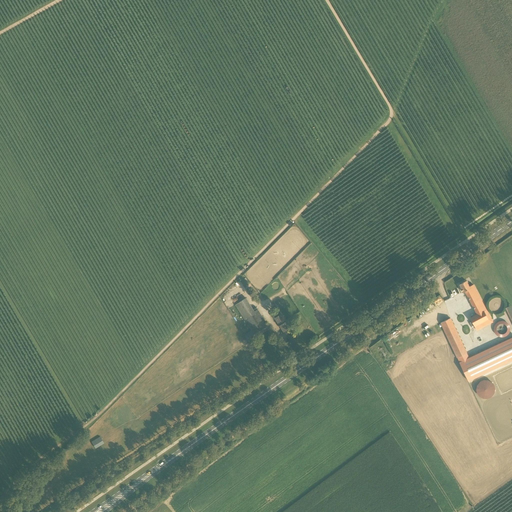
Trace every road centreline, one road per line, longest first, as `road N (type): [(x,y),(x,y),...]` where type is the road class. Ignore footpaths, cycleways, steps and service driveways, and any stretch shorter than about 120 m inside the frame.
road 1 (track): [(443,0),(393,115),(67,443)]
road 2 (primary): [(198,439),(511,221)]
road 3 (track): [(474,248),(326,0)]
road 4 (primary): [(198,439),(90,511)]
